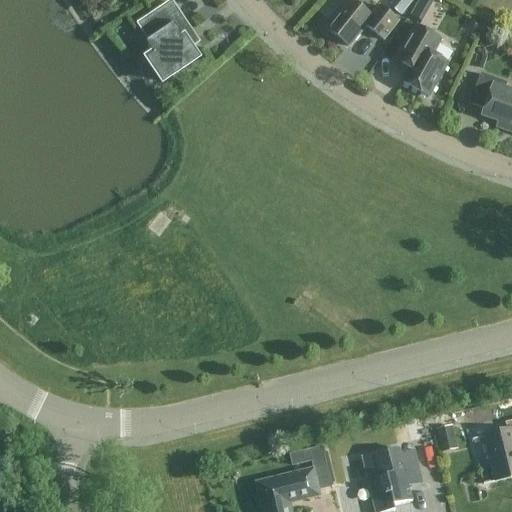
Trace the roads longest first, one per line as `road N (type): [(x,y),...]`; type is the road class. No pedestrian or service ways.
road 1 (tertiary): [(511,337),(144,425),(74,423)]
road 2 (residential): [(240,0),(349,97),(473,162),(511,173)]
